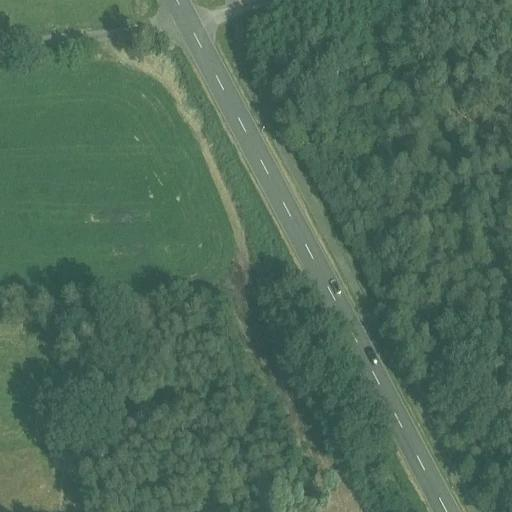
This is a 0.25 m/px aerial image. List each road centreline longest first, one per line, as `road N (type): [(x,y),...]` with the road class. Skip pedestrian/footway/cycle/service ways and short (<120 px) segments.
road 1 (tertiary): [(175,0),(448,511)]
road 2 (track): [(190,29),(0,48)]
